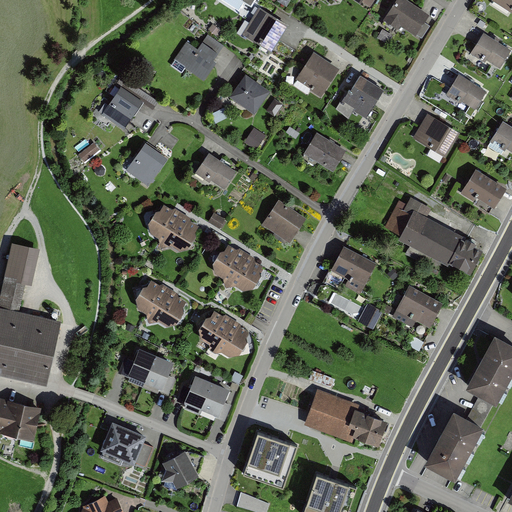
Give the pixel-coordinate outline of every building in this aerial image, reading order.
[(427,14),(404,0),(394,0),(382,21),(398,31),(401,26),(422,39),(431,24),(424,20),(427,14)] [(511,0),(493,0),(511,12),(511,0)] [(243,32),(272,50),(289,23),(259,5),(243,32)] [(509,50),(481,33),(469,54),(484,63),(486,60),(499,68),(509,50)] [(196,48),(186,42),(175,59),(205,79),(215,65),(213,63),(223,48),(204,36),(196,48)] [(337,69),(311,53),(295,80),(321,96),(337,69)] [(487,89),(459,72),(446,93),(461,103),(463,100),(476,108),(487,89)] [(384,91),(359,76),(342,104),(367,119),(384,91)] [(268,94),(244,77),(229,98),(253,115),(268,94)] [(121,84),(102,113),(125,128),(144,99),(121,84)] [(275,97),(267,110),(275,115),(283,103),(275,97)] [(428,112),(413,137),(446,156),(460,131),(458,130),(452,126),(449,124),(435,116),(428,112)] [(511,129),(501,123),(488,143),(503,153),(505,150),(511,154),(511,129)] [(296,138),(300,133),(290,126),(286,131),(296,138)] [(254,127),(245,141),(256,149),(266,135),(254,127)] [(346,148),(317,130),(304,153),(333,170),(346,148)] [(94,141),(78,154),(85,163),(101,149),(94,141)] [(163,158),(142,145),(125,171),(146,184),(163,158)] [(236,169),(207,152),(194,173),(223,191),(236,169)] [(502,188),(472,171),(459,195),(471,202),(472,200),(489,210),(502,188)] [(401,210),(396,208),(386,226),(399,233),(396,239),(467,275),(479,251),(473,248),(475,243),(422,216),(427,207),(408,198),(401,210)] [(303,217),(276,200),(260,224),(287,242),(303,217)] [(188,218),(173,210),(170,212),(164,209),(151,212),(143,225),(148,236),(156,240),(160,251),(168,248),(176,253),(186,247),(195,229),(188,224),(188,218)] [(215,213),(210,221),(222,229),(227,220),(215,213)] [(12,241),(0,294),(0,371),(47,382),(62,318),(20,309),(26,282),(32,284),(40,247),(12,241)] [(363,288),(377,261),(344,244),(331,269),(349,279),(348,280),(363,288)] [(252,257),(237,249),(234,251),(228,248),(214,251),(207,264),(212,275),(220,279),(223,290),(232,287),(240,292),(250,286),(259,268),(252,263),(252,257)] [(176,290),(162,282),(158,284),(152,280),(139,284),(131,297),(137,307),(144,312),(148,322),(156,320),(164,325),(174,318),(184,301),(176,296),(176,290)] [(442,302),(406,285),(390,317),(412,327),(415,321),(429,328),(442,302)] [(380,313),(367,305),(357,321),(370,329),(380,313)] [(239,322),(224,314),(220,316),(215,312),(201,316),(194,329),(199,339),(207,344),(210,354),(219,352),(227,356),(237,350),(246,333),(239,328),(239,322)] [(511,372),(511,338),(495,330),(466,384),(481,392),(495,400),(497,400),(511,372)] [(169,361),(136,348),(125,375),(170,393),(176,378),(164,374),(169,361)] [(229,390),(193,376),(182,403),(226,420),(233,403),(225,400),(229,390)] [(358,406),(318,391),(305,427),(355,445),(356,441),(378,449),(388,424),(356,412),(358,406)] [(469,414),(483,422),(495,400),(481,392),(469,414)] [(0,396),(0,431),(34,440),(42,406),(0,396)] [(455,476),(485,422),(483,422),(469,414),(454,406),(425,460),(455,476)] [(142,434),(110,421),(97,451),(131,465),(132,462),(143,467),(152,446),(139,441),(142,434)] [(300,444),(257,430),(241,477),(284,491),(300,444)] [(196,475),(184,450),(160,464),(163,469),(157,479),(169,481),(173,487),(196,475)] [(349,511),(359,486),(316,472),(302,511),(349,511)] [(260,511),(268,511),(272,501),(242,493),(238,506),(260,511)] [(85,508),(81,510),(79,511),(121,511),(115,498),(107,502),(104,495),(84,504),(85,508)]
